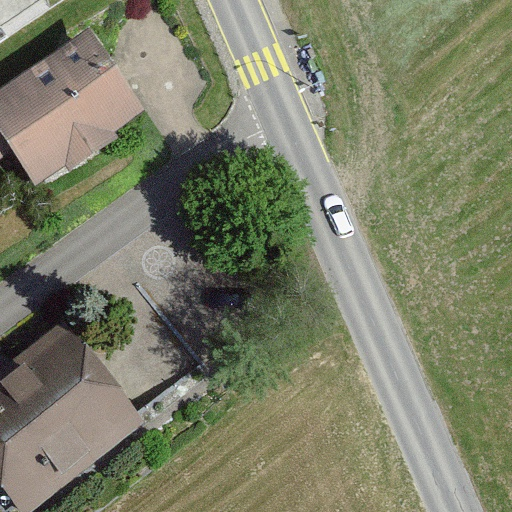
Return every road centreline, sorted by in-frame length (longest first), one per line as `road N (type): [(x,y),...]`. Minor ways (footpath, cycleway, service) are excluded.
road 1 (residential): [(275,111),(448,511)]
road 2 (residential): [(0,310),(275,111)]
road 3 (residential): [(226,0),(275,111)]
